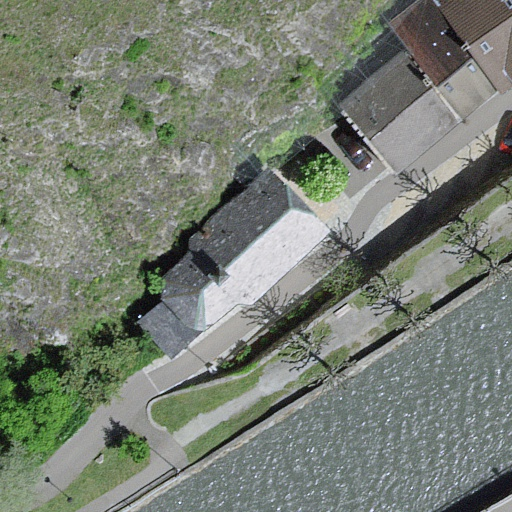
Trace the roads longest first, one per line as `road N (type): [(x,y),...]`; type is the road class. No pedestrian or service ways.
road 1 (residential): [(511,97),(376,199),(343,245),(222,342),(153,384)]
road 2 (residential): [(0,504),(56,474),(153,384)]
